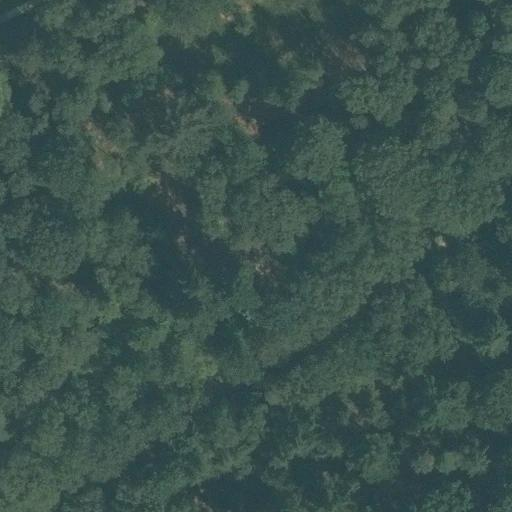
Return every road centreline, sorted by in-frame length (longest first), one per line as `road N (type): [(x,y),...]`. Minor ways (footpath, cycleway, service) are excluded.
road 1 (track): [(14,511),(511,197)]
road 2 (track): [(443,0),(437,144),(429,155)]
